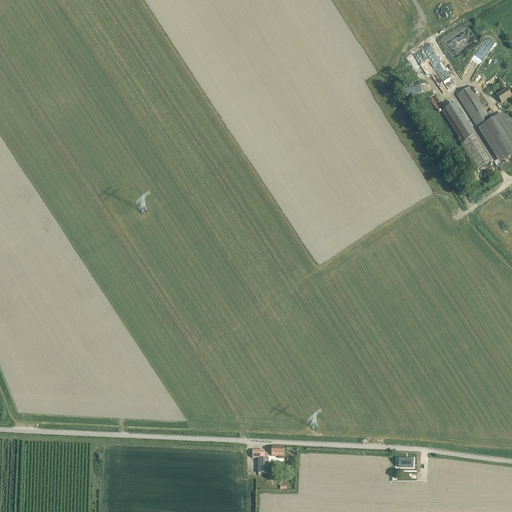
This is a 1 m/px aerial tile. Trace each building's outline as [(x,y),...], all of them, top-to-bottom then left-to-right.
[(449,39),(448,51),(470,53),(471,40),(449,39)] [(424,45),(413,53),(424,69),(426,67),(428,70),(428,67),(431,65),(431,69),(433,73),(434,65),(439,62),(439,59),(436,58),(434,56),(432,57),(430,55),(430,58),(426,57),(426,52),(429,50),(430,48),(428,46),(424,45)] [(434,80),(442,91),(447,88),(444,83),(451,78),(446,71),(445,72),(443,70),(437,74),(439,76),(434,80)] [(481,126),(490,120),(486,113),(470,87),(456,96),(477,128),(481,126)] [(501,104),(511,97),(507,90),(496,96),(501,104)] [(476,136),(456,104),(442,113),(462,145),(461,146),(477,171),(492,161),(476,136)] [(491,110),(486,113),(490,120),(496,116),(491,110)] [(496,116),(490,120),(481,126),(503,161),(511,155),(511,137),(498,115),(496,116)] [(283,459),(284,453),(284,448),(271,448),(271,456),(275,456),(278,456),(278,459),(283,459)] [(264,459),(258,459),(258,474),(263,474),(268,474),(268,459),(264,459)] [(413,459),(399,459),(399,468),(413,468),(413,459)]
